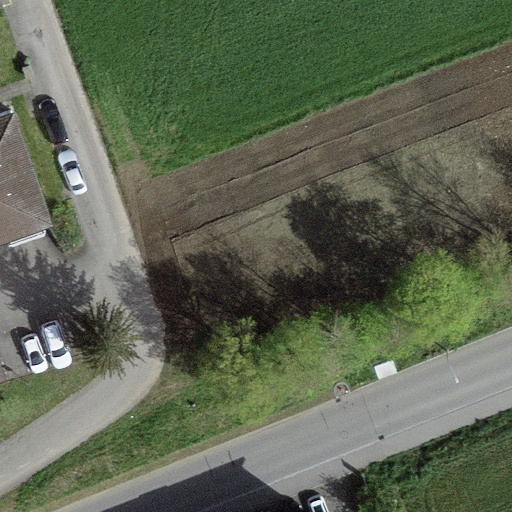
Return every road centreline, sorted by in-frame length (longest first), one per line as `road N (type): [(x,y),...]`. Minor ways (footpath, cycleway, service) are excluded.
road 1 (residential): [(24,0),(138,338),(123,378),(0,468)]
road 2 (residential): [(353,421),(129,511)]
road 3 (residential): [(353,421),(511,358)]
